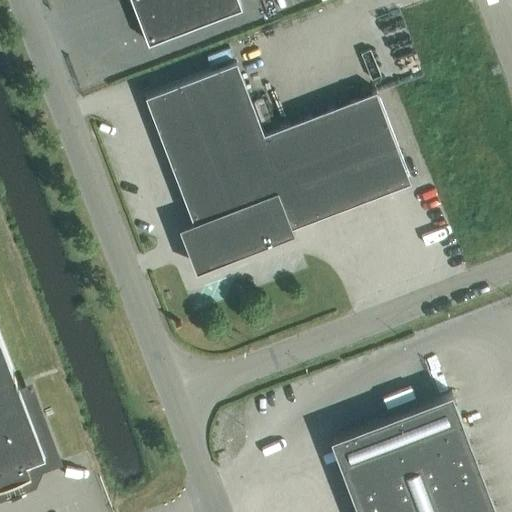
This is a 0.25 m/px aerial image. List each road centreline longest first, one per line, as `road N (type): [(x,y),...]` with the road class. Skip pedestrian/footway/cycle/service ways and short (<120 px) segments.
road 1 (unclassified): [(174,398),(21,0)]
road 2 (unknown): [(213,504),(262,458),(301,401),(457,332),(500,336),(511,348)]
road 3 (unclassified): [(174,398),(511,269)]
road 4 (unknown): [(392,315),(370,242),(361,228),(342,223),(203,272)]
road 5 (unknown): [(339,0),(297,29),(307,103)]
road 6 (unclassified): [(216,511),(174,398)]
